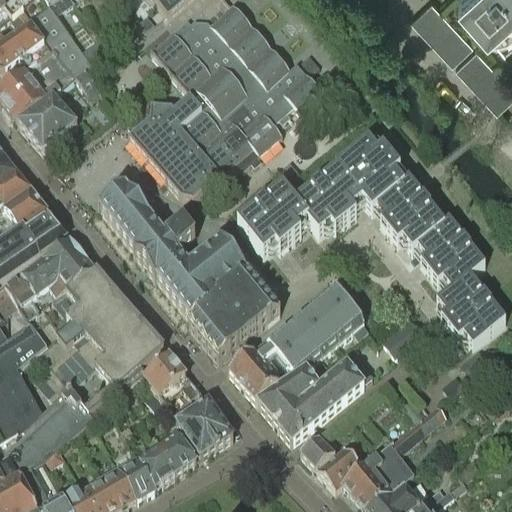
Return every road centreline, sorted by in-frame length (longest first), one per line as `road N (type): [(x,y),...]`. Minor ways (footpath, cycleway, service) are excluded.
road 1 (residential): [(263,448),(0,131)]
road 2 (residential): [(403,0),(404,28),(511,148)]
road 3 (residential): [(154,511),(263,448)]
